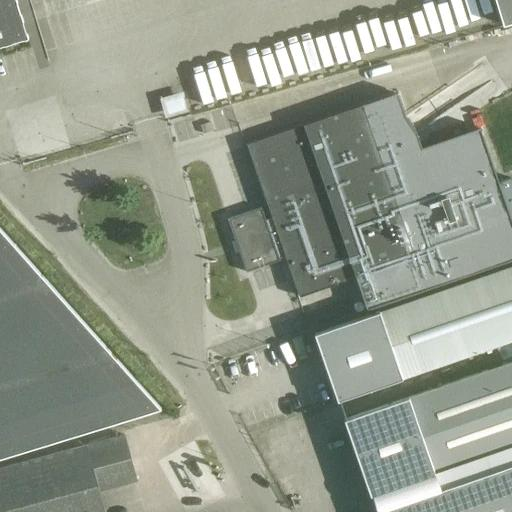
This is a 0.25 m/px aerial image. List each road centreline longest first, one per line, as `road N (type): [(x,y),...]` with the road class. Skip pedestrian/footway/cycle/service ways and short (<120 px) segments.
road 1 (residential): [(165,331),(188,251),(160,148),(37,195),(74,246),(124,286)]
road 2 (residential): [(270,511),(165,331)]
